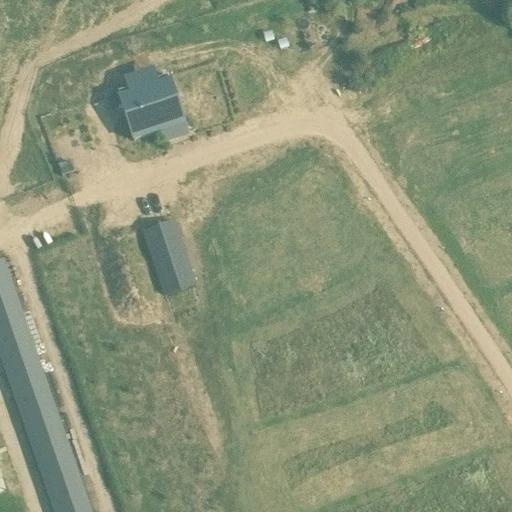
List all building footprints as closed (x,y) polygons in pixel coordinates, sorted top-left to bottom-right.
[(168,75),(117,91),(135,142),(185,126),(168,75)] [(433,94),(404,104),(416,139),(410,140),(414,151),(418,149),(424,164),(454,154),(450,142),(462,138),(456,121),(444,125),(433,94)] [(174,223),(143,234),(164,298),(196,287),(174,223)] [(302,236),(285,241),(295,274),(314,269),(316,273),(331,269),(329,262),(346,257),(338,231),(320,237),(315,223),(299,227),(302,236)] [(90,511),(4,262),(0,263),(0,356),(53,511),(90,511)] [(353,293),(307,313),(315,331),(326,326),(332,341),(331,342),(345,374),(404,349),(390,317),(360,329),(354,314),(361,312),(353,293)] [(410,392),(403,394),(409,412),(416,410),(430,449),(463,436),(444,381),(431,386),(429,382),(409,390),(410,392)]
